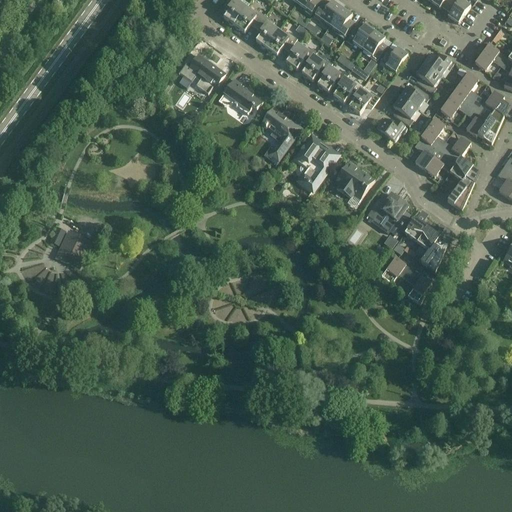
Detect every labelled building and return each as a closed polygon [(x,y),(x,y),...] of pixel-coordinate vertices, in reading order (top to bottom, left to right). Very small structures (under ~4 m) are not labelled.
[(232,27),(233,26),(234,27),(246,11),(240,7),(242,1),(239,0),(229,0),(225,6),(231,10),(224,20),(229,23),(228,24),(230,26),(232,27)] [(300,0),(297,5),(306,11),(305,13),(311,17),(322,1),(319,0),(300,0)] [(446,12),(454,0),(432,0),(430,3),(439,10),(439,11),(441,8),(446,12)] [(454,0),(446,12),(451,15),(448,19),(448,20),(449,19),(458,26),(471,8),(462,1),(462,0),(454,0)] [(330,28),(343,10),(333,4),(334,3),(333,3),(330,7),(325,3),(314,19),(319,24),(321,22),(330,28)] [(343,10),(330,28),(339,35),(338,37),(343,41),(355,25),(350,21),(353,17),(352,16),(352,17),(343,10)] [(239,32),(240,31),(245,35),(252,25),(257,29),(265,18),(256,12),(252,15),(246,11),(234,27),(236,28),(235,29),(237,31),(239,32)] [(265,50),(265,49),(267,50),(278,34),(272,30),(274,24),(265,18),(257,29),(263,33),(256,43),(261,46),(261,47),(262,49),(265,50)] [(308,24),(305,30),(310,33),(313,28),(308,24)] [(363,52),(375,34),(366,27),(366,26),(363,31),(358,27),(346,43),(352,47),(353,45),(363,52)] [(304,30),(300,36),(304,39),(308,34),(304,30)] [(272,55),(272,54),(277,58),(284,48),(290,52),(298,41),(289,35),(284,38),(278,34),(267,50),(268,51),(268,52),(269,54),(272,55)] [(375,34),(363,52),(372,58),(370,60),(376,64),(388,48),(382,45),(386,40),(385,40),(375,34)] [(475,66),(485,74),(493,63),(501,69),(507,60),(489,47),(475,66)] [(314,59),(317,55),(309,49),(304,53),(298,48),(286,64),(297,72),(304,62),(309,66),(314,59)] [(390,50),(379,66),(385,70),(386,68),(396,75),(408,57),(399,50),(399,49),(395,54),(390,50)] [(423,67),(441,80),(448,71),(450,72),(454,67),(438,55),(434,60),(430,57),(430,58),(423,67)] [(199,58),(190,70),(186,68),(187,66),(186,66),(179,77),(180,76),(192,84),(196,79),(200,82),(196,88),(208,97),(213,90),(215,92),(226,76),(199,58)] [(329,71),(333,66),(324,60),(320,64),(314,59),(309,66),(302,76),(313,83),(320,74),(325,77),(329,71)] [(507,60),(501,69),(510,76),(504,90),(511,93),(511,63),(508,61),(509,61),(507,60)] [(350,64),(346,69),(351,72),(355,67),(354,66),(350,64)] [(441,80),(423,67),(417,77),(416,76),(416,77),(420,80),(417,85),(433,96),(437,91),(435,89),(441,80)] [(367,68),(364,72),(369,76),(372,72),(367,68)] [(325,77),(318,87),(319,88),(318,88),(320,90),(322,91),(323,90),(328,95),(335,85),(340,88),(345,82),(348,77),(340,71),(336,75),(329,71),(325,77)] [(359,77),(365,82),(369,77),(362,72),(359,77)] [(373,72),(370,77),(375,81),(375,80),(378,77),(373,72)] [(479,83),(469,75),(455,95),(473,108),(479,99),(471,93),(479,83)] [(235,82),(219,104),(224,108),(232,107),(232,106),(248,117),(253,110),(257,113),(264,104),(241,87),(241,86),(235,82)] [(340,88),(333,98),(335,99),(334,100),(336,101),(338,102),(339,102),(344,106),(351,96),(356,99),(361,93),(364,89),(356,83),(351,86),(345,82),(340,88)] [(380,86),(376,92),(381,95),(385,90),(380,86)] [(400,100),(418,112),(425,103),(427,105),(431,99),(415,88),(411,93),(407,89),(406,90),(407,90),(400,100)] [(356,99),(349,109),(350,110),(350,111),(351,113),(354,113),(360,117),(367,107),(372,111),(380,100),(371,94),(367,98),(361,93),(356,99)] [(503,103),(503,104),(505,101),(495,94),(487,104),(479,99),(473,108),(490,121),(503,103)] [(466,117),(473,108),(455,95),(441,114),(451,121),(458,111),(466,117)] [(418,112),(400,100),(393,109),(397,112),(393,117),(409,129),(413,123),(412,122),(418,112)] [(503,103),(490,121),(478,138),(492,148),(509,108),(503,104),(503,103)] [(466,133),(476,140),(478,138),(490,121),(473,108),(466,117),(474,122),(466,133)] [(273,111),(263,126),(274,134),(272,137),(280,143),(274,151),(272,149),(266,158),(276,165),(275,167),(276,167),(299,134),(302,131),(293,125),(273,111)] [(384,123),(377,132),(395,145),(401,136),(403,137),(407,131),(392,120),(388,125),(384,122),(383,122),(384,123)] [(439,154),(446,145),(438,139),(445,128),(435,121),(421,141),(439,154)] [(302,151),(303,153),(297,162),(309,170),(304,177),(304,179),(304,181),(304,182),(305,183),(314,190),(327,171),(330,171),(338,159),(338,157),(313,139),(311,139),(302,151)] [(471,147),(461,140),(454,150),(446,145),(439,154),(457,166),(461,161),(471,147)] [(423,156),(415,166),(425,173),(439,154),(421,141),(415,150),(423,156)] [(439,154),(425,173),(435,180),(442,170),(450,175),(457,166),(439,154)] [(457,166),(450,175),(462,184),(463,185),(473,170),(461,161),(457,166)] [(341,185),(337,191),(351,201),(348,205),(355,211),(375,183),(360,172),(349,165),(347,168),(337,182),(341,185)] [(511,197),(511,174),(504,169),(498,178),(506,184),(499,195),(509,201),(511,197)] [(462,214),(480,175),(473,170),(463,185),(462,184),(456,193),(448,204),(462,214)] [(448,204),(456,193),(451,189),(443,200),(448,204)] [(383,197),(368,218),(374,221),(372,224),(388,236),(390,234),(395,237),(410,217),(405,214),(409,208),(392,196),(388,201),(383,197)] [(417,245),(428,230),(415,221),(409,229),(405,236),(417,245)] [(406,227),(401,233),(405,236),(409,229),(406,227)] [(57,229),(51,243),(60,248),(67,233),(57,229)] [(81,236),(91,241),(95,234),(85,229),(81,236)] [(417,245),(429,253),(430,254),(440,239),(428,230),(417,245)] [(430,254),(429,253),(421,265),(435,275),(453,236),(446,231),(440,239),(430,254)] [(90,245),(70,235),(59,259),(79,269),(90,245)] [(391,254),(377,273),(384,278),(396,261),(397,259),(391,254)] [(382,280),(392,288),(399,277),(415,289),(408,299),(420,308),(426,295),(432,287),(396,261),(384,278),(382,280)]
